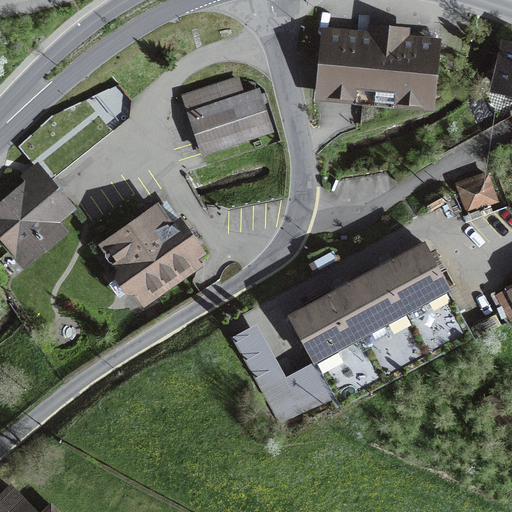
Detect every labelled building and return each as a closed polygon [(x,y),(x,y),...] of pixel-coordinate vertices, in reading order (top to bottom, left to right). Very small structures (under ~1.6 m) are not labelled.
[(438,39),(322,30),(317,99),(433,108),(438,39)] [(511,43),(501,42),(491,94),(511,98),(511,43)] [(102,84),(23,149),(45,176),(124,111),(102,84)] [(256,90),(187,110),(204,158),(270,135),(256,90)] [(491,177),(457,190),(468,219),(502,206),(491,177)] [(40,180),(0,212),(0,256),(19,280),(81,230),(40,180)] [(164,205),(94,255),(141,319),(210,269),(164,205)] [(469,330),(427,253),(296,324),(338,400),(469,330)] [(59,511),(54,506),(47,511),(39,511),(15,486),(0,501),(0,503),(7,511),(59,511)]
